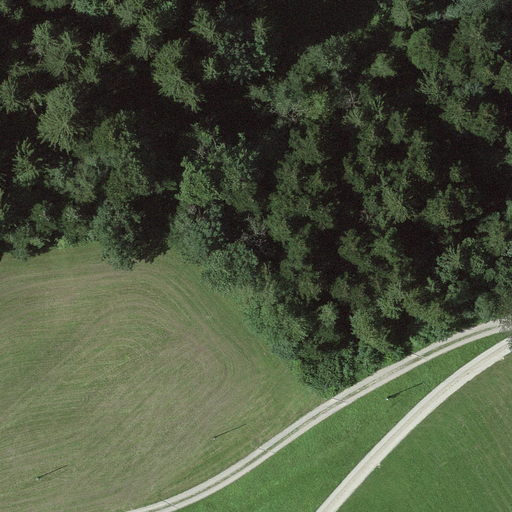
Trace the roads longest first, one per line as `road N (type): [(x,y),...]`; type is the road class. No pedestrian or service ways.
road 1 (track): [(511,324),(390,373),(225,479),(153,511)]
road 2 (unclassified): [(511,345),(476,369),(332,511)]
